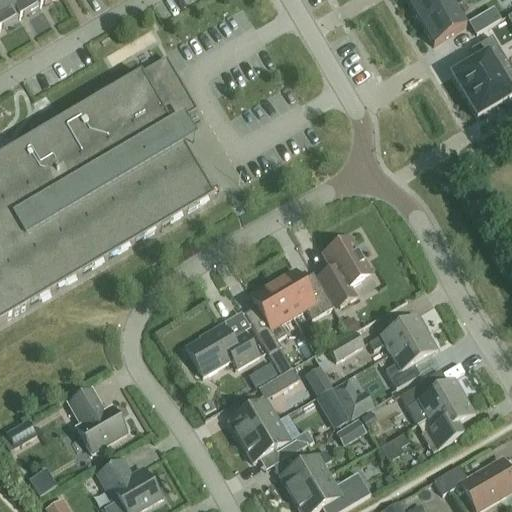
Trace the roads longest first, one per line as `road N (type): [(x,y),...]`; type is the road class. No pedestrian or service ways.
road 1 (residential): [(225,511),(137,370),(135,325),(153,298),(201,264),(328,190),(362,182)]
road 2 (residential): [(511,382),(414,214),(385,189),(362,182)]
road 3 (residential): [(362,182),(363,123),(287,0)]
road 4 (residential): [(147,0),(0,85)]
